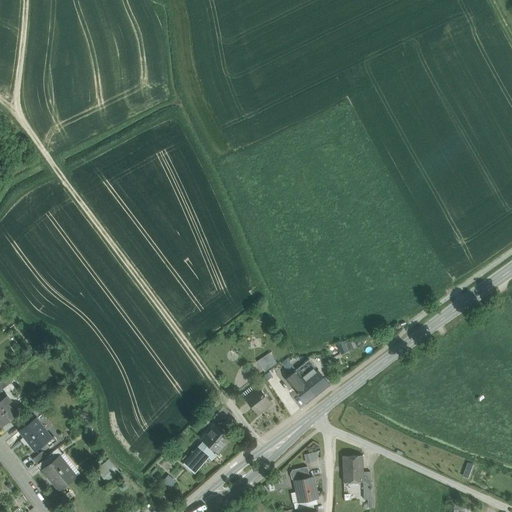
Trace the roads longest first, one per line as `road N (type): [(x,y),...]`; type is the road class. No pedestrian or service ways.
road 1 (track): [(16,113),(258,444)]
road 2 (secondary): [(511,270),(314,417)]
road 3 (residential): [(511,511),(330,430)]
road 4 (secondary): [(314,417),(191,511)]
road 5 (secondary): [(193,511),(271,460),(314,417)]
